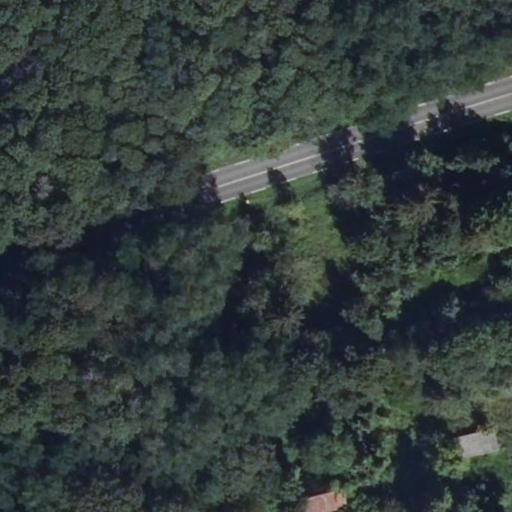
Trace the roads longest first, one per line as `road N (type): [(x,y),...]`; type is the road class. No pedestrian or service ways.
road 1 (secondary): [(511,94),(0,256)]
road 2 (unknown): [(511,438),(389,474)]
